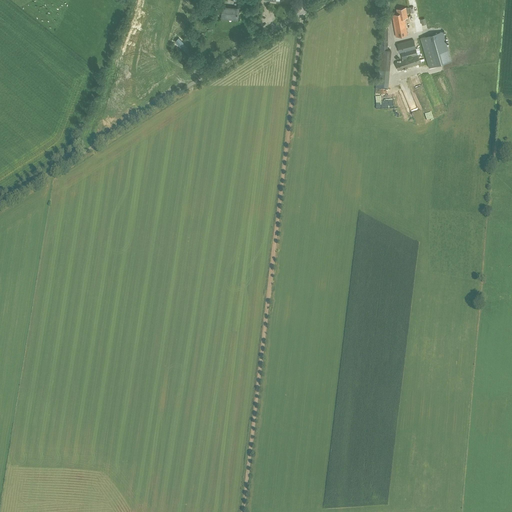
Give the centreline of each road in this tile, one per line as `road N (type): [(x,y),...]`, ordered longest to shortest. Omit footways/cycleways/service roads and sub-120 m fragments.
road 1 (track): [(243,511),(302,12)]
road 2 (unclassified): [(0,206),(324,0)]
